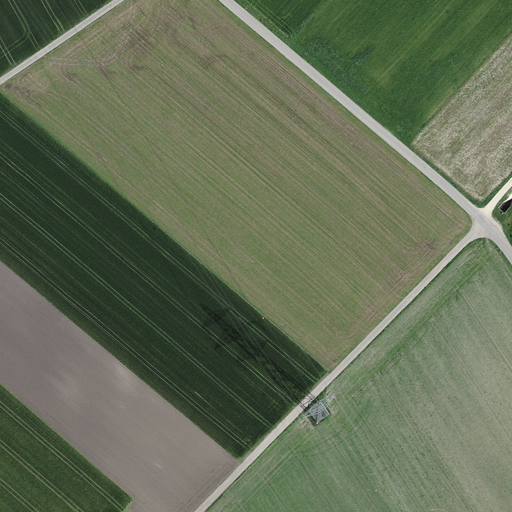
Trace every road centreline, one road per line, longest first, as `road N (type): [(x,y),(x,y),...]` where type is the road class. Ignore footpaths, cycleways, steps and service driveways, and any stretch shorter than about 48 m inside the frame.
road 1 (track): [(197,511),(464,241),(511,180)]
road 2 (unclassified): [(511,257),(468,208),(225,0)]
road 3 (track): [(117,0),(0,81)]
